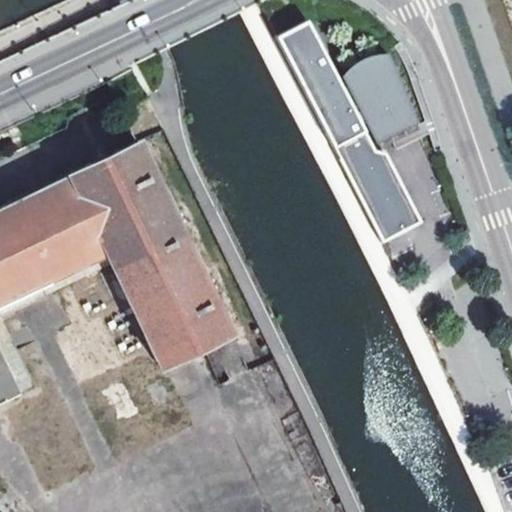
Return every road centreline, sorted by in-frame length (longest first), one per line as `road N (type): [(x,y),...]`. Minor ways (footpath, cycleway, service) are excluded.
road 1 (residential): [(419,0),(511,252)]
road 2 (residential): [(0,94),(194,0)]
